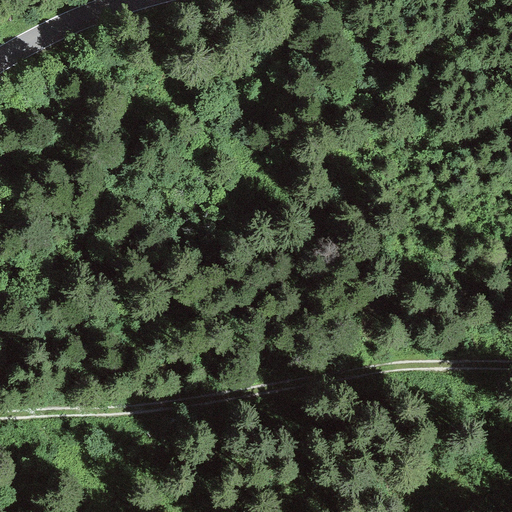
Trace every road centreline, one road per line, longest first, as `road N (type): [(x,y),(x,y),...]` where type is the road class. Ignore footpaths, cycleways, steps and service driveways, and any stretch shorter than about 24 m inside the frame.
road 1 (track): [(0,417),(155,409),(380,368),(511,364)]
road 2 (tertiary): [(133,0),(0,60)]
